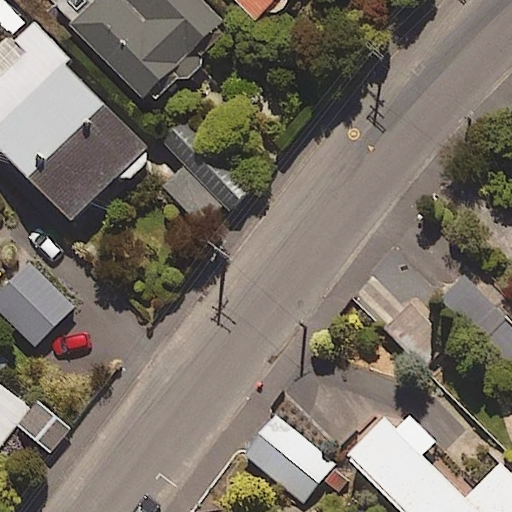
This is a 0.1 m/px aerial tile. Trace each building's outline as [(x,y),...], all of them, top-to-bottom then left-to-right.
[(30,22),(8,0),(0,0),(0,31),(10,42),(30,22)] [(46,0),(146,105),(173,80),(180,87),(209,60),(201,52),(225,30),(197,0),(46,0)] [(230,0),(260,30),(291,0),(230,0)] [(0,86),(0,151),(72,228),(122,181),(128,187),(155,162),(68,70),(74,64),(36,24),(0,57),(0,81),(2,84),(0,86)] [(186,123),(164,143),(186,167),(224,209),(230,216),(252,195),(186,123)] [(224,209),(186,167),(162,189),(200,230),(224,209)] [(74,311),(29,269),(0,300),(0,316),(37,351),(74,311)] [(511,327),(465,281),(444,302),(511,368),(511,327)] [(409,309),(389,331),(428,367),(448,345),(409,309)] [(0,451),(30,414),(0,389),(0,451)] [(39,405),(19,432),(53,457),(73,431),(39,405)] [(279,421),(249,459),(305,504),(335,466),(279,421)] [(388,429),(353,465),(400,511),(511,511),(511,480),(502,470),(467,505),(425,463),(438,450),(415,427),(400,441),(388,429)]
